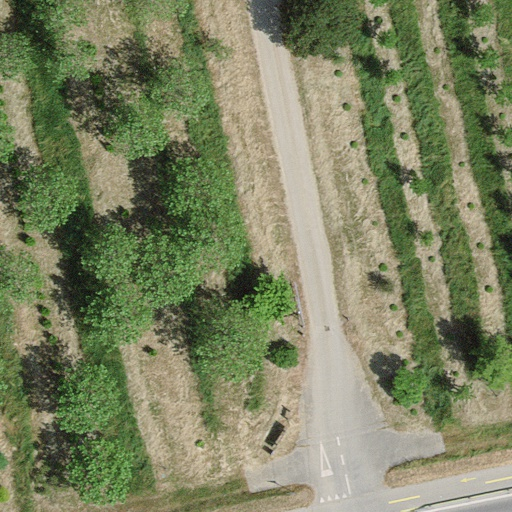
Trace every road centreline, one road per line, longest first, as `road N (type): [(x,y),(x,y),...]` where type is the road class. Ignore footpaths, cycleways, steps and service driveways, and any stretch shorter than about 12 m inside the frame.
road 1 (track): [(358,511),(262,0)]
road 2 (track): [(120,511),(511,430)]
